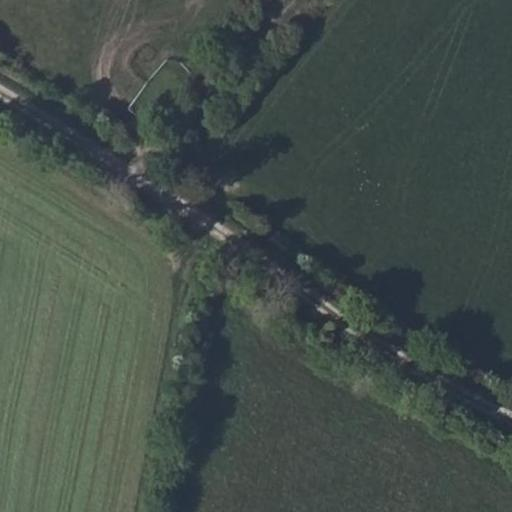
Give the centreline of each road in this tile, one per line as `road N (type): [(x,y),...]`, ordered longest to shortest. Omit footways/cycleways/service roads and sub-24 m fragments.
road 1 (track): [(0,94),(447,384),(511,416)]
road 2 (track): [(151,192),(306,0)]
